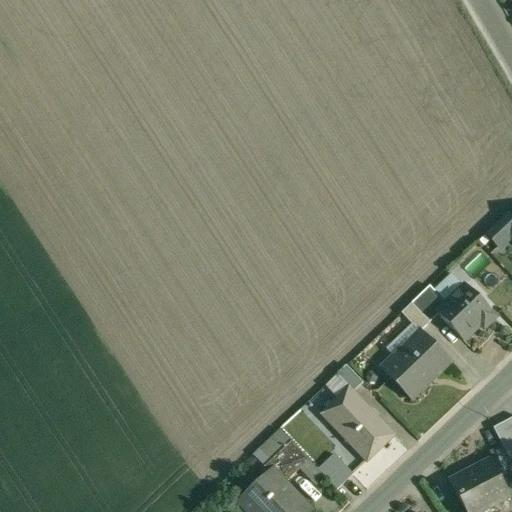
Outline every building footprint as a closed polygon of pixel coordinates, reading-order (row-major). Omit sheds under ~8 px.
[(511,220),(506,214),(486,233),(500,248),(511,236),(511,220)] [(496,318),(466,286),(450,301),(437,313),(439,315),(462,340),(479,323),(484,329),(496,318)] [(430,287),(412,304),(430,323),(439,315),(437,313),(450,301),(446,297),(443,300),(430,287)] [(412,304),(402,314),(419,333),(420,333),(421,332),(430,323),(412,304)] [(450,362),(421,332),(420,333),(423,336),(398,359),(395,357),(382,370),(408,397),(430,376),(433,378),(450,362)] [(346,366),(336,376),(346,387),(352,392),(361,382),(346,366)] [(352,392),(346,387),(323,410),(349,436),(343,441),(365,464),(394,435),(352,392)] [(511,452),(511,421),(500,427),(511,452)] [(290,441),(264,467),(268,472),(271,469),(286,483),(309,461),(290,441)] [(511,463),(502,445),(490,452),(493,459),(490,461),(498,475),(511,467),(511,463)] [(352,473),(334,454),(317,470),(336,489),(352,473)] [(490,461),(450,482),(465,511),(483,511),(509,499),(498,475),(490,461)] [(286,483),(271,469),(268,472),(238,504),(246,511),(300,511),(306,507),(310,511),(313,508),(286,483)]
